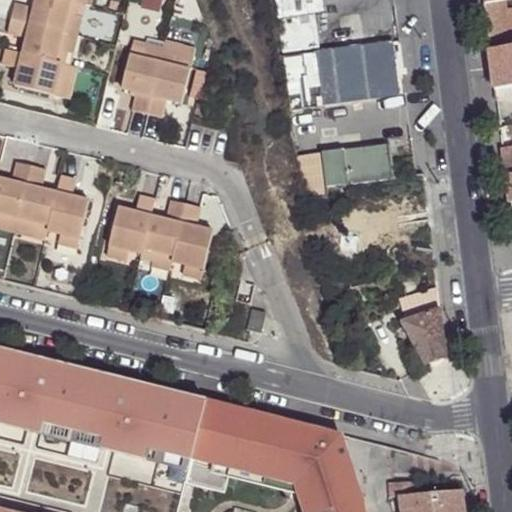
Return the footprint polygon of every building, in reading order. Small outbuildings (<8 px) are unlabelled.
[(14,5),(10,20),(67,34),(71,17),(76,18),(76,17),(79,4),(75,3),(59,0),(35,0),(33,10),(14,5)] [(505,1),(483,5),(490,51),(511,47),(506,8),(505,1)] [(67,34),(76,36),(81,18),(76,17),(76,18),(71,17),(67,34)] [(67,34),(10,20),(7,36),(26,40),(22,56),(60,65),(64,65),(67,53),(68,52),(63,51),(67,34)] [(72,54),(76,36),(67,34),(63,51),(68,52),(67,53),(72,54)] [(165,51),(134,44),(133,48),(147,52),(146,56),(162,61),(165,51)] [(511,46),(511,47),(490,51),(494,91),(511,87),(511,46)] [(147,52),(133,48),(123,90),(138,94),(133,114),(148,117),(162,61),(146,56),(147,52)] [(22,56),(6,51),(2,66),(19,70),(15,88),(53,96),(60,65),(22,56)] [(183,56),(165,51),(162,61),(179,65),(180,60),(181,60),(183,56)] [(314,54),(282,58),(290,112),(323,107),(314,54)] [(179,65),(162,61),(148,117),(163,121),(168,102),(183,106),(194,64),(181,60),(180,60),(179,65)] [(60,65),(53,96),(63,99),(70,66),(64,65),(60,65)] [(326,188),(395,180),(395,177),(391,146),(323,154),(326,188)] [(511,147),(502,148),(505,177),(509,204),(511,203),(511,147)] [(0,220),(17,225),(30,168),(15,165),(11,184),(0,180),(0,220)] [(30,168),(17,225),(34,229),(32,233),(34,234),(46,237),(47,233),(56,194),(41,191),(45,172),(30,168)] [(60,178),(56,194),(47,233),(60,236),(79,241),(89,203),(71,199),(75,181),(60,178)] [(149,221),(153,205),(137,201),(133,218),(116,214),(107,252),(126,257),(140,260),(149,221)] [(153,262),(170,266),(183,210),(168,206),(164,225),(149,221),(140,260),(138,263),(151,266),(152,267),(153,262)] [(199,214),(183,210),(170,266),(183,269),(202,274),(211,236),(194,231),(199,214)] [(17,225),(0,220),(0,230),(15,234),(17,225)] [(34,229),(17,225),(15,234),(32,238),(34,234),(32,233),(34,229)] [(79,241),(60,236),(58,246),(77,250),(79,241)] [(126,257),(107,252),(105,262),(124,267),(126,257)] [(170,266),(153,262),(152,267),(151,266),(150,272),(167,276),(170,266)] [(202,274),(183,269),(180,279),(200,284),(202,274)] [(440,310),(437,289),(402,301),(406,322),(440,310)] [(434,363),(446,359),(440,310),(406,322),(402,323),(426,366),(434,363)] [(265,315),(250,312),(246,331),(250,332),(261,334),(265,315)] [(208,405),(0,352),(0,415),(193,463),(208,405)] [(362,511),(361,507),(342,439),(208,405),(193,463),(187,486),(226,496),(230,479),(233,470),(310,489),(316,491),(321,511),(362,511)] [(233,470),(230,479),(308,499),(310,489),(233,470)] [(414,483),(389,486),(391,500),(399,499),(414,497),(414,483)] [(321,511),(316,491),(310,489),(308,499),(310,511),(321,511)] [(464,511),(461,493),(414,497),(399,499),(401,511),(464,511)]
